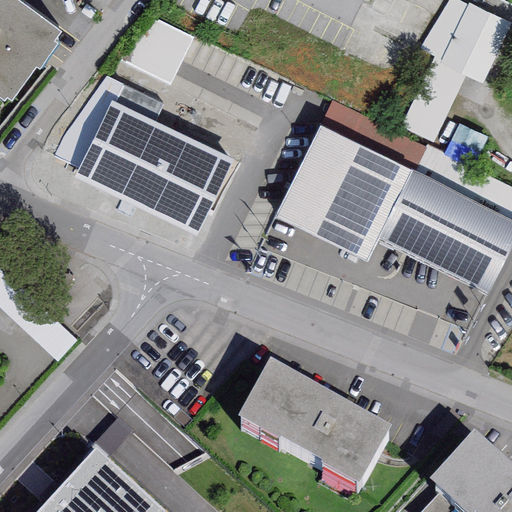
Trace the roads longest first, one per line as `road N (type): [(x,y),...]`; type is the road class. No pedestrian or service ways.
road 1 (residential): [(173,272),(511,414)]
road 2 (residential): [(173,272),(0,462)]
road 3 (residential): [(0,177),(129,0)]
road 4 (unknown): [(211,288),(296,101)]
road 5 (residential): [(0,197),(173,272)]
